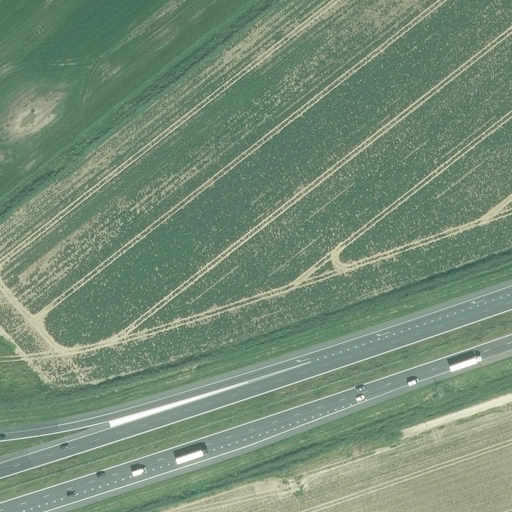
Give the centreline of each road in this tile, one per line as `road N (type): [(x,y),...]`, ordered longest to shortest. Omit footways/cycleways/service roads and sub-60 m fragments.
road 1 (motorway): [(0,510),(511,340)]
road 2 (motorway): [(313,369),(0,470)]
road 3 (motorway): [(313,369),(0,437)]
road 4 (motorway): [(511,301),(313,369)]
